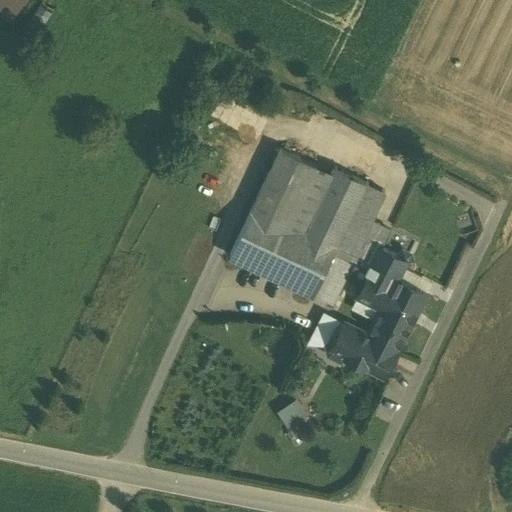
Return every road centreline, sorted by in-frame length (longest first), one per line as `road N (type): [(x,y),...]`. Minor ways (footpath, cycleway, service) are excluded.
road 1 (track): [(463,286),(509,186),(140,0)]
road 2 (secondary): [(330,511),(0,447)]
